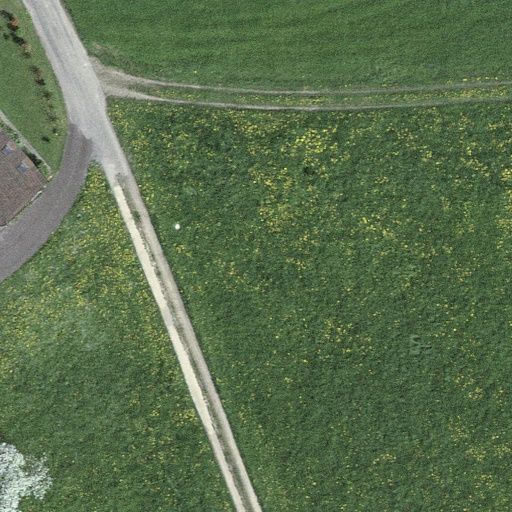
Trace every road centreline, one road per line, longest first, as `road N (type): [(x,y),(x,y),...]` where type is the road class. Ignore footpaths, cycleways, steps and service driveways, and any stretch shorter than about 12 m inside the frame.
road 1 (track): [(69,83),(181,105),(511,95)]
road 2 (track): [(243,511),(164,309)]
